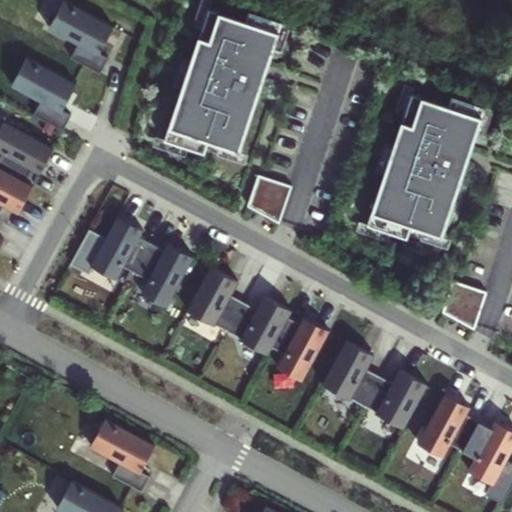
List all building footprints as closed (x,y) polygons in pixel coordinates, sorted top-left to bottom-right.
[(108,19),(72,0),(54,0),(44,20),(74,36),(66,50),(95,66),(103,50),(94,45),(108,19)] [(205,0),(203,0),(160,132),(200,145),(204,132),(235,142),(277,13),(244,3),(241,11),(205,0)] [(71,77),(22,50),(7,78),(36,94),(29,107),(58,123),(66,108),(57,103),(71,77)] [(444,95),(406,83),(363,216),(403,229),(407,216),(438,226),(480,97),(447,86),(444,95)] [(0,162),(21,174),(28,161),(35,165),(49,141),(0,114),(0,162)] [(0,197),(0,198),(14,205),(28,178),(21,174),(0,162),(0,197)] [(260,171),(249,206),(280,223),(293,183),(260,171)] [(119,258),(132,265),(148,235),(135,228),(139,221),(114,208),(87,257),(112,271),(119,258)] [(148,235),(132,265),(144,272),(138,284),(163,298),(189,248),(165,235),(161,242),(148,235)] [(183,301),(224,323),(240,293),(226,286),(234,272),(207,258),(183,301)] [(449,271),(439,303),(471,320),(483,282),(449,271)] [(240,293),(224,323),(264,345),(268,338),(284,308),(288,301),(261,287),(253,300),(240,293)] [(284,308),(268,338),(281,345),(274,357),(299,371),(326,321),(301,308),(297,315),(284,308)] [(320,374),(360,396),(376,366),(363,359),(370,345),(343,331),(320,374)] [(376,366),(360,396),(400,418),(424,374),(397,360),(390,374),(376,366)] [(447,434),(459,441),(475,411),(462,404),(466,397),(442,384),(415,433),(440,447),(447,434)] [(152,437),(102,410),(88,438),(117,454),(110,468),(139,483),(147,468),(138,463),(152,437)] [(475,411),(459,441),(472,448),(466,460),(490,474),(511,433),(511,421),(492,411),(488,418),(475,411)] [(111,511),(118,499),(69,473),(54,500),(75,511),(111,511)] [(291,511),(263,497),(255,511),(291,511)]
